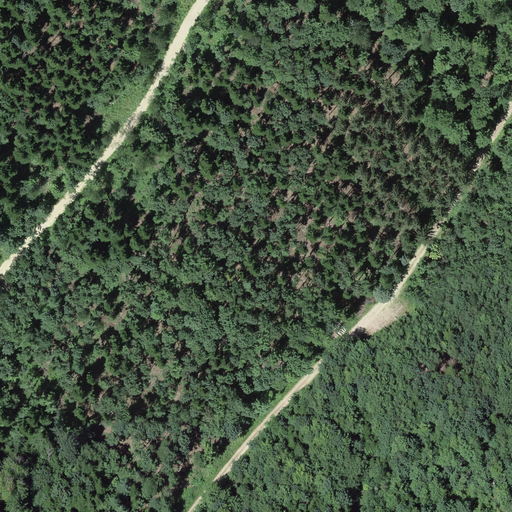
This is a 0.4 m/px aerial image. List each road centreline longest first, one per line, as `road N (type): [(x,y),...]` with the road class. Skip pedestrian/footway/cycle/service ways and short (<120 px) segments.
road 1 (track): [(186,511),(368,318),(511,104)]
road 2 (track): [(0,270),(136,111),(203,0)]
